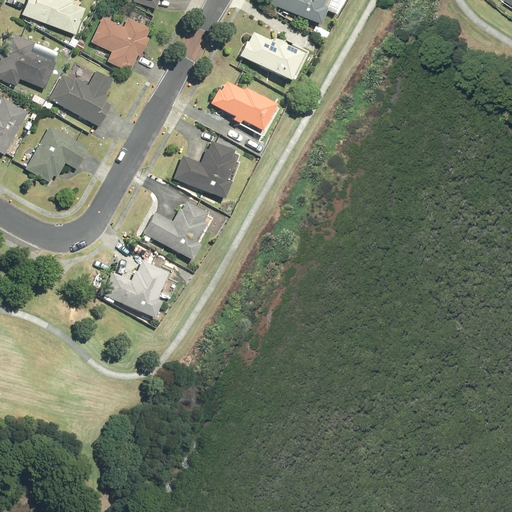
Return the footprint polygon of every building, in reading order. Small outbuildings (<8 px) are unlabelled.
[(22,0),(18,15),(71,34),(80,10),(67,6),(68,2),(62,0),(22,0)] [(158,0),(162,1),(162,0),(130,0),(130,2),(153,10),(156,0),(158,0)] [(267,0),(266,4),(315,24),(321,10),(331,15),(337,0),(267,0)] [(100,20),(88,43),(109,52),(104,62),(125,71),(133,53),(136,55),(144,38),(141,37),(144,29),(125,20),(121,29),(100,20)] [(313,26),(309,33),(322,40),(326,33),(313,26)] [(242,42),(235,56),(283,81),(297,54),(273,42),(272,45),(249,33),(244,43),(242,42)] [(0,80),(12,85),(15,78),(39,87),(49,62),(26,53),(29,44),(5,34),(0,45),(0,80)] [(72,80),(71,83),(57,76),(45,99),(96,125),(106,105),(98,102),(108,81),(92,73),(85,87),(72,80)] [(227,120),(236,125),(238,121),(255,131),(269,105),(240,90),(239,92),(222,83),(217,92),(214,90),(206,104),(229,116),(227,120)] [(0,152),(23,113),(0,99),(0,152)] [(22,168),(45,182),(50,174),(53,176),(62,162),(72,168),(83,149),(46,127),(22,168)] [(202,150),(197,164),(179,157),(170,178),(220,198),(226,183),(219,181),(231,152),(209,143),(205,151),(202,150)] [(175,210),(170,221),(150,212),(139,233),(187,256),(207,216),(182,204),(179,211),(175,210)] [(151,300),(163,273),(138,262),(133,273),(131,272),(127,281),(110,274),(100,296),(150,318),(157,303),(151,300)]
